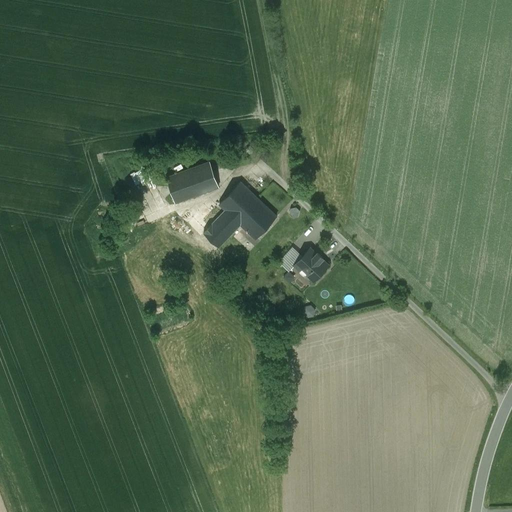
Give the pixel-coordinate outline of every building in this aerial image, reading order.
[(209,161),(166,177),(175,202),(218,186),(209,161)] [(143,169),(132,173),(136,184),(147,179),(143,169)] [(239,181),(219,202),(226,208),(235,217),(255,196),(239,181)] [(255,196),(235,217),(241,223),(256,237),(276,216),(255,196)] [(293,206),(291,214),(300,216),(302,209),(293,206)] [(226,208),(202,233),(217,247),(241,223),(235,217),(226,208)] [(180,213),(165,228),(175,238),(190,223),(180,213)] [(310,247),(294,264),(299,268),(299,271),(303,275),(306,274),(312,280),(328,264),(321,258),(322,257),(317,252),(316,253),(310,247)]
